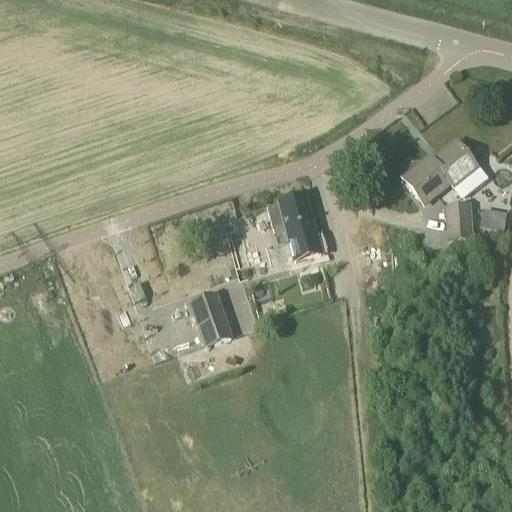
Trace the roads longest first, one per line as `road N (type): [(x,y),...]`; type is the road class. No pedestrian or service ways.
road 1 (unclassified): [(0,266),(319,160),(483,49)]
road 2 (track): [(371,511),(349,270),(319,160)]
road 3 (unclassified): [(483,49),(292,0)]
